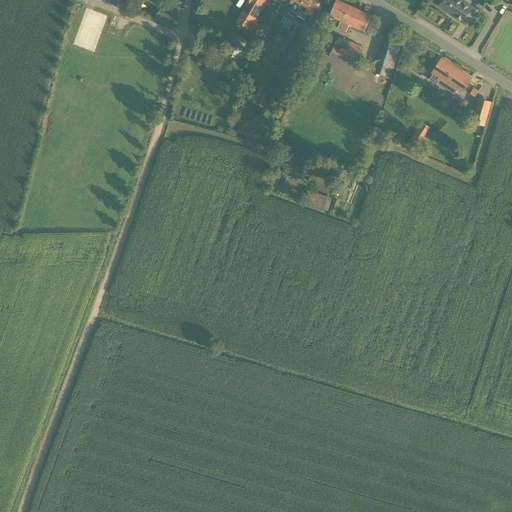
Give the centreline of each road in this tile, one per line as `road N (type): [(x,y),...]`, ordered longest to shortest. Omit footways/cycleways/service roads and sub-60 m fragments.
road 1 (track): [(21,511),(163,115),(189,0)]
road 2 (unclassified): [(511,87),(373,0)]
